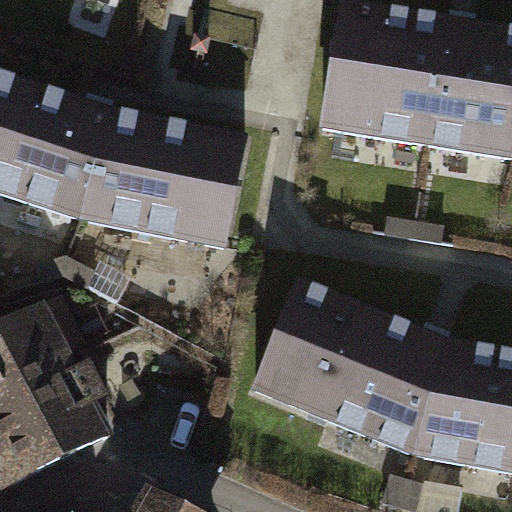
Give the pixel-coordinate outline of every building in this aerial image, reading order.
[(511,153),(511,149),(511,20),(372,0),(333,0),(317,122),(511,153)] [(216,241),(238,128),(102,102),(0,69),(0,187),(73,212),(216,241)] [(511,346),(442,334),(291,273),(248,383),(408,450),(511,467),(511,346)] [(158,435),(90,298),(0,342),(0,429),(33,497),(158,435)] [(196,511),(174,499),(166,511),(196,511)]
